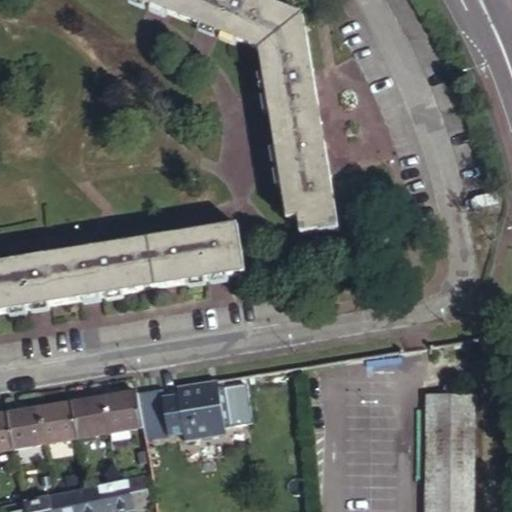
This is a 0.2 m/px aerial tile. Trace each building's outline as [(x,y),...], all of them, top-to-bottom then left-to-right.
[(268,0),(134,0),(260,52),(286,218),(298,216),(301,233),(338,228),(303,15),(268,0)] [(238,225),(0,264),(0,315),(247,275),(238,225)] [(214,383),(160,392),(167,439),(180,437),(181,444),(214,439),(213,431),(221,430),(229,430),(222,388),(215,389),(214,383)] [(441,387),(442,397),(453,397),(453,386),(441,387)] [(111,436),(144,431),(138,396),(107,401),(111,436)] [(442,397),(427,396),(426,511),(467,511),(467,397),(453,397),(442,397)] [(73,406),(78,441),(111,436),(107,401),(73,406)] [(73,406),(40,411),(46,446),(78,441),(73,406)] [(9,417),(14,451),(46,446),(40,411),(34,412),(9,417)] [(9,417),(0,418),(0,453),(14,451),(9,417)] [(213,431),(214,439),(223,438),(221,430),(213,431)] [(76,511),(110,511),(133,507),(148,503),(142,478),(72,494),(76,511)] [(76,511),(72,494),(25,504),(26,511),(23,511),(7,511),(7,509),(0,510),(0,511),(76,511)]
